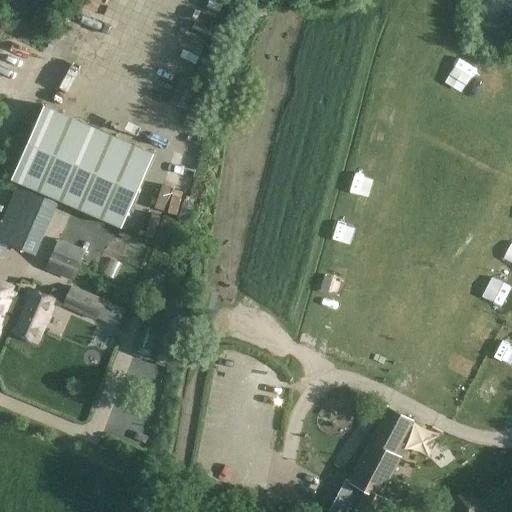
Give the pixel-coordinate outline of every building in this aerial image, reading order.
[(197,83),(181,76),(171,98),(187,105),(197,83)] [(11,179),(121,227),(153,153),(43,105),(11,179)] [(193,180),(168,181),(169,199),(194,197),(193,180)] [(54,203),(16,186),(0,223),(0,238),(31,253),(54,203)] [(155,228),(158,213),(132,207),(129,222),(155,228)] [(57,235),(52,248),(82,259),(87,246),(57,235)] [(80,260),(54,249),(46,268),(72,279),(80,260)] [(0,287),(0,332),(3,325),(14,296),(15,293),(0,287)] [(14,296),(3,325),(12,328),(10,333),(39,344),(56,301),(53,300),(49,299),(27,290),(23,300),(14,296)] [(70,297),(53,290),(49,299),(53,300),(56,301),(65,305),(64,308),(96,320),(103,303),(72,291),(70,297)] [(349,511),(381,511),(388,500),(379,495),(399,457),(391,453),(397,442),(400,443),(412,420),(388,408),(376,431),(378,432),(372,443),(370,442),(349,482),(353,484),(345,499),(353,504),(349,511)] [(485,511),(487,502),(453,496),(450,511),(485,511)] [(438,511),(440,508),(420,502),(416,511),(438,511)]
